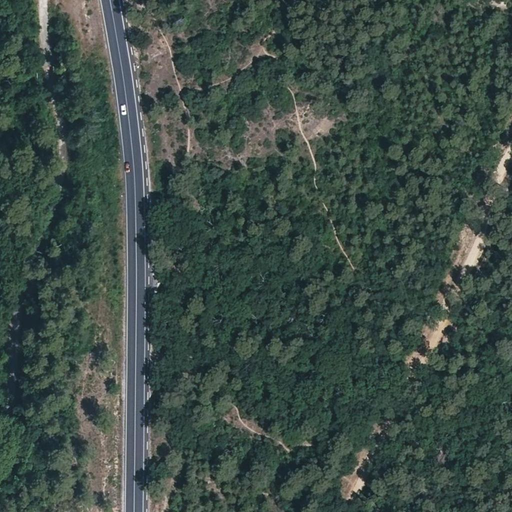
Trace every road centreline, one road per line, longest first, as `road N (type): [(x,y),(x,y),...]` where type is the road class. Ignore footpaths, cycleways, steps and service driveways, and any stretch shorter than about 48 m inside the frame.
road 1 (secondary): [(109,0),(136,175),(133,511)]
road 2 (track): [(411,370),(474,255),(511,156)]
road 3 (track): [(343,511),(411,370)]
